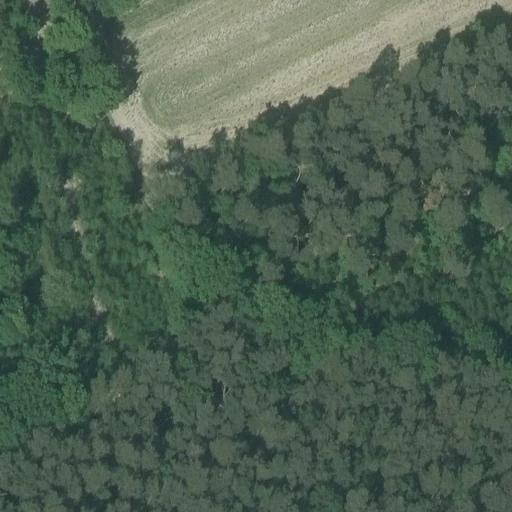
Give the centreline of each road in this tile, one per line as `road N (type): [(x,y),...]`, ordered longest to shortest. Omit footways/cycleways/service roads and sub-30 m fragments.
road 1 (track): [(122,403),(39,97),(35,19),(24,0)]
road 2 (track): [(511,393),(298,330),(249,292)]
road 3 (track): [(249,292),(511,188)]
road 4 (track): [(244,297),(122,403)]
road 5 (track): [(122,403),(0,455)]
